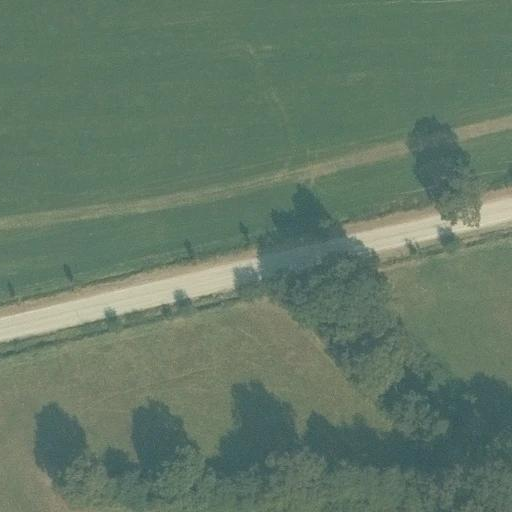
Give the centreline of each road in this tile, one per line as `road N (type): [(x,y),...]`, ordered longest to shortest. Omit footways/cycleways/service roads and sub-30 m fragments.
road 1 (tertiary): [(0,335),(511,213)]
road 2 (track): [(460,457),(301,285),(293,265)]
